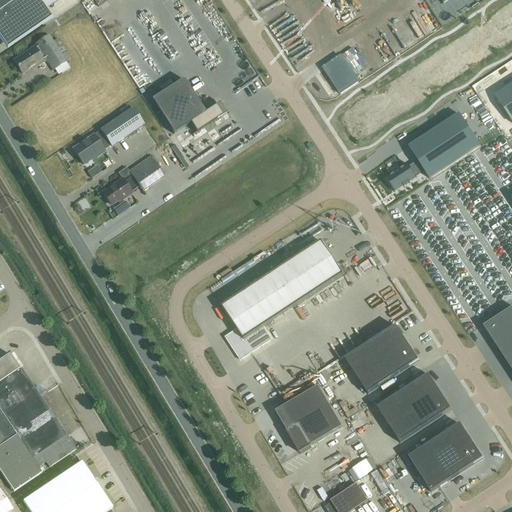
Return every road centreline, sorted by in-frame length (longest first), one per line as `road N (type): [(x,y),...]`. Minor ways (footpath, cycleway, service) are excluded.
road 1 (tertiary): [(238,511),(0,113)]
road 2 (unclassified): [(345,178),(191,278),(175,307),(288,511)]
road 3 (unclassified): [(345,178),(511,432)]
road 4 (unclassified): [(146,511),(25,310)]
road 5 (unclassified): [(229,0),(345,178)]
